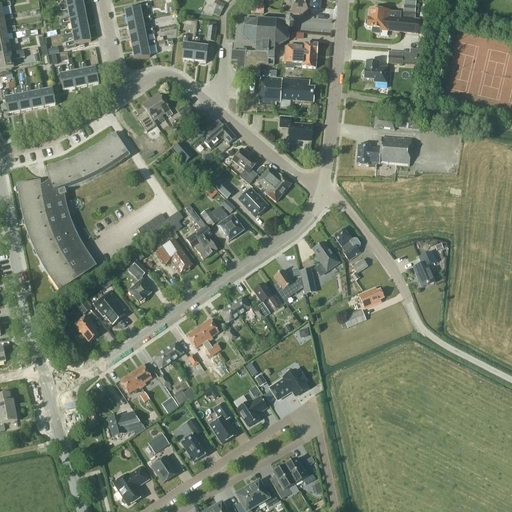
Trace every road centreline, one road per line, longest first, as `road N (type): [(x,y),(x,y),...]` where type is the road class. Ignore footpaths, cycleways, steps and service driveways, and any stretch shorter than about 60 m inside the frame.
road 1 (residential): [(44,388),(97,368),(267,253),(325,191)]
road 2 (residential): [(147,511),(305,409),(318,429)]
road 3 (residential): [(325,191),(341,0)]
road 4 (residential): [(422,330),(380,251),(325,191)]
road 5 (residential): [(318,429),(178,511)]
road 6 (residential): [(204,101),(325,191)]
road 7 (residential): [(0,155),(57,138),(124,95)]
road 8 (tertiary): [(40,372),(10,237)]
road 9 (tertiary): [(80,511),(44,388)]
